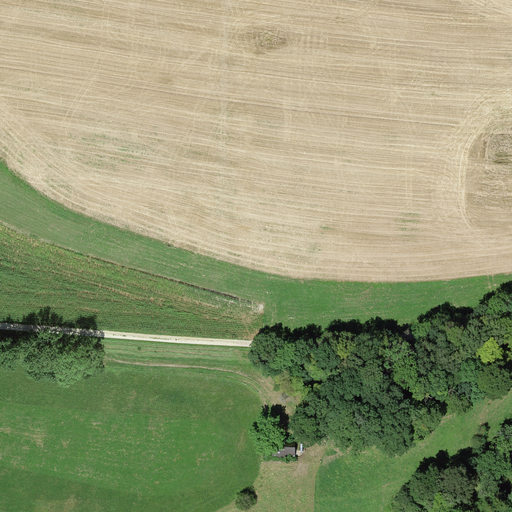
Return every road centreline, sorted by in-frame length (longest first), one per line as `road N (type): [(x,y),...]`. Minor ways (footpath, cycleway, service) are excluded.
road 1 (track): [(511,304),(341,345),(0,325)]
road 2 (track): [(73,332),(118,358),(262,380),(300,437)]
road 3 (track): [(226,0),(218,194)]
